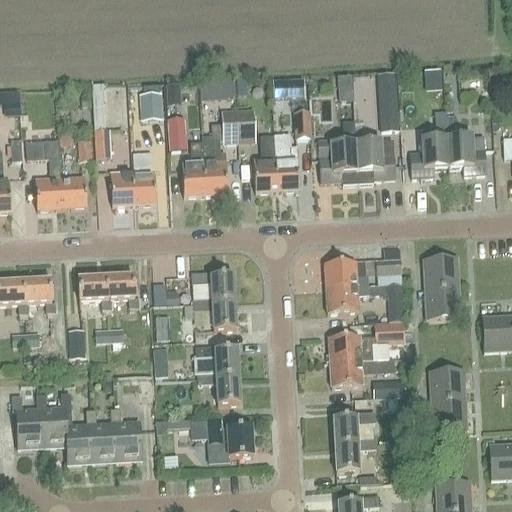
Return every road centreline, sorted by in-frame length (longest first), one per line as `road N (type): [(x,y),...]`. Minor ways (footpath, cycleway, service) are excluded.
road 1 (residential): [(0,254),(278,241)]
road 2 (residential): [(289,494),(278,241)]
road 3 (residential): [(278,241),(511,231)]
road 4 (residential): [(289,494),(90,511)]
